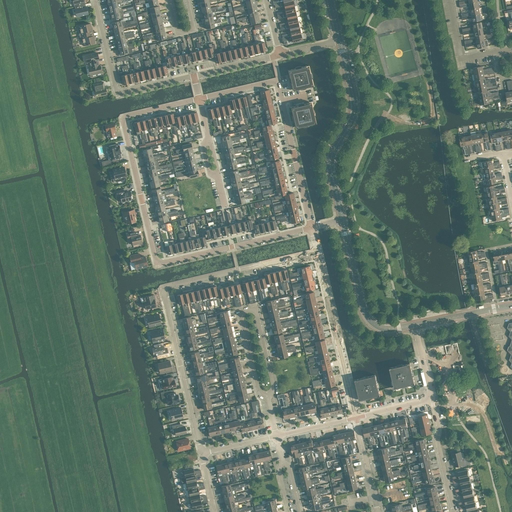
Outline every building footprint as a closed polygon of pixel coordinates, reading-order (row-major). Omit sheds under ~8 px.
[(108,5),(108,6),(108,8),(109,9),(109,8),(109,9),(121,6),(122,6),(121,3),(126,2),(125,0),(121,0),(108,3),(109,5),(108,5)] [(240,7),(233,8),(234,10),(239,9),(240,9),(256,5),(255,0),(246,2),(247,5),(240,7)] [(76,6),(75,6),(75,9),(77,16),(88,13),(87,7),(86,7),(85,4),(77,6),(76,6)] [(282,11),(277,12),(277,15),(296,11),(295,5),(285,8),(285,9),(282,10),(282,11)] [(121,6),(109,9),(111,14),(127,10),(129,10),(132,9),(132,6),(126,7),(122,9),(121,6)] [(143,12),(137,14),(138,16),(141,16),(143,15),(144,15),(160,11),(158,6),(150,8),(151,11),(147,12),(147,11),(143,12)] [(218,9),(203,12),(204,18),(216,15),(215,12),(220,11),(223,10),(223,7),(219,8),(218,8),(218,9)] [(461,14),(462,17),(480,13),(479,7),(471,9),(471,12),(468,13),(468,12),(461,14)] [(111,14),(110,14),(110,16),(110,17),(111,19),(111,20),(112,19),(112,20),(120,17),(124,17),(123,14),(129,12),(129,10),(127,10),(111,14)] [(242,17),(236,19),(236,21),(242,20),(243,19),(243,20),(258,16),(257,11),(249,13),(245,13),(246,16),(242,17)] [(216,15),(204,18),(205,23),(221,19),(220,17),(217,17),(216,15)] [(145,23),(140,24),(140,27),(162,22),(161,16),(152,19),(150,19),(151,20),(150,22),(145,23)] [(285,22),(279,23),(280,26),(299,22),(297,16),(287,19),(288,21),(287,22),(285,22)] [(112,22),(112,23),(112,25),(113,26),(114,28),(137,22),(137,19),(130,21),(126,22),(125,20),(124,19),(121,20),(112,22),(113,22),(112,22)] [(205,25),(204,25),(205,28),(206,28),(215,26),(214,23),(221,22),(221,19),(205,23),(205,24),(205,25)] [(470,27),(462,28),(463,31),(482,28),(481,22),(481,21),(473,23),(473,27),(470,27)] [(137,22),(114,28),(115,33),(124,31),(123,28),(131,26),(138,24),(137,22)] [(162,22),(140,27),(141,29),(146,28),(151,27),(152,30),(153,29),(163,27),(162,22)] [(90,23),(79,26),(80,33),(79,33),(80,36),(93,33),(90,23)] [(145,34),(142,35),(143,37),(165,32),(163,27),(153,29),(153,31),(153,33),(145,34)] [(287,33),(282,35),(283,37),(283,38),(301,33),(300,27),(290,30),(291,32),(290,33),(287,33)] [(247,32),(244,33),(245,37),(249,54),(252,54),(252,55),(254,54),(255,54),(255,53),(252,42),(251,42),(249,41),(248,36),(247,32)] [(93,33),(80,36),(80,39),(82,38),(83,45),(95,42),(93,33)] [(283,37),(282,38),(282,41),(288,40),(288,41),(292,40),(293,42),(297,40),(297,41),(298,41),(303,40),(303,39),(301,33),(283,38),(283,37)] [(134,34),(116,38),(118,43),(126,41),(125,39),(135,36),(134,34)] [(254,42),(252,42),(255,53),(261,52),(256,34),(254,35),(255,40),(254,42)] [(259,34),(256,34),(261,52),(267,50),(266,50),(267,50),(267,49),(267,48),(266,47),(265,42),(261,42),(260,39),(259,34)] [(470,39),(464,41),(465,43),(485,40),(484,34),(475,35),(476,38),(470,39)] [(233,45),(230,46),(231,50),(233,58),(238,57),(234,39),(231,40),(233,45)] [(237,39),(234,39),(238,57),(244,56),(242,47),(239,48),(238,44),(237,39)] [(485,40),(465,43),(466,46),(472,45),(471,45),(477,44),(478,48),(486,46),(488,46),(488,44),(487,39),(485,40)] [(198,47),(195,48),(196,51),(198,59),(200,59),(200,60),(202,59),(203,58),(200,46),(200,42),(199,41),(196,41),(198,47)] [(223,42),(227,60),(233,58),(231,50),(228,50),(227,47),(226,41),(223,42)] [(183,50),(181,51),(181,54),(183,63),(185,62),(186,63),(188,63),(188,62),(189,62),(187,52),(186,52),(186,49),(184,42),(182,42),(183,50)] [(215,44),(212,45),(214,55),(215,58),(216,62),(222,61),(220,52),(218,53),(217,49),(216,49),(215,44)] [(119,50),(118,51),(119,56),(125,54),(124,53),(129,52),(129,53),(133,53),(132,48),(135,48),(134,45),(119,49),(119,50)] [(200,46),(203,58),(204,58),(205,59),(206,58),(207,57),(209,57),(207,48),(204,49),(203,45),(200,46)] [(177,47),(174,48),(178,64),(179,64),(179,65),(181,64),(181,63),(183,63),(181,54),(181,51),(178,52),(177,47)] [(192,47),(189,48),(190,51),(192,61),(193,61),(194,62),(195,61),(196,60),(198,59),(196,51),(193,52),(192,47)] [(172,53),(169,54),(170,57),(172,66),(174,65),(175,66),(177,65),(177,64),(178,64),(174,48),(171,48),(172,53)] [(166,50),(163,50),(164,54),(165,62),(167,67),(168,68),(170,67),(170,66),(172,66),(170,57),(169,54),(167,54),(166,50)] [(97,52),(86,55),(87,62),(89,62),(90,64),(99,62),(98,59),(99,59),(97,52)] [(157,64),(154,64),(155,67),(157,76),(163,75),(158,57),(156,58),(157,63),(157,64)] [(161,57),(158,57),(163,75),(168,74),(167,70),(167,67),(165,62),(162,62),(161,57)] [(150,59),(147,60),(151,77),(157,76),(155,67),(152,68),(151,65),(150,59)] [(90,66),(89,67),(91,74),(92,77),(102,74),(101,72),(102,72),(100,65),(99,65),(99,62),(90,64),(90,66)] [(139,62),(136,63),(140,80),(146,79),(144,70),(143,66),(140,67),(139,62)] [(134,68),(132,69),(133,73),(135,81),(135,82),(136,82),(138,81),(140,80),(136,63),(133,63),(134,68)] [(124,71),(119,72),(119,76),(121,75),(122,80),(122,81),(122,83),(123,83),(123,84),(129,83),(125,65),(122,66),(124,71)] [(128,65),(125,65),(129,83),(131,82),(131,83),(132,83),(134,82),(134,81),(135,81),(133,73),(132,69),(129,69),(128,65)] [(296,68),(289,70),(290,74),(290,77),(292,76),(293,80),(291,81),(292,83),(293,89),(300,88),(312,85),(313,85),(311,78),(312,78),(310,72),(310,73),(308,65),(301,67),(296,68)] [(482,65),(473,67),(474,74),(494,70),(494,67),(486,68),(487,68),(483,69),(482,65)] [(474,74),(472,74),(473,80),(475,80),(485,78),(484,74),(488,74),(495,73),(494,70),(474,74)] [(103,81),(92,84),(94,90),(95,96),(107,94),(106,90),(105,90),(103,81)] [(497,82),(476,86),(478,92),(487,90),(486,87),(490,86),(497,85),(497,82)] [(259,94),(255,95),(256,98),(270,95),(270,93),(271,92),(270,90),(269,90),(269,89),(260,91),(261,91),(259,94)] [(487,90),(478,92),(479,98),(499,94),(498,91),(492,92),(489,91),(488,90),(487,90)] [(499,94),(479,98),(480,104),(489,102),(489,99),(492,98),(500,97),(499,94)] [(244,96),(240,97),(242,106),(245,106),(246,109),(247,114),(248,118),(251,118),(250,114),(248,105),(246,96),(246,95),(244,95),(244,96)] [(233,99),(229,100),(229,102),(230,104),(231,109),(234,108),(235,112),(236,117),(239,116),(234,98),(233,98),(233,99)] [(264,105),(258,106),(259,109),(273,106),(272,104),(273,103),(273,100),(263,102),(264,105)] [(298,106),(292,107),(292,110),(292,111),(296,127),(303,125),(303,126),(308,124),(315,122),(314,115),(313,110),(312,109),(311,103),(304,104),(305,106),(301,107),(300,105),(298,106)] [(222,106),(219,106),(221,116),(224,115),(225,118),(226,124),(229,123),(224,104),(222,105),(222,106)] [(226,104),(224,104),(229,123),(231,122),(230,117),(229,114),(232,113),(231,109),(230,104),(226,105),(226,104)] [(211,108),(207,109),(210,118),(213,117),(214,121),(213,121),(215,126),(217,126),(213,107),(211,107),(211,108)] [(266,116),(260,117),(261,120),(276,117),(275,115),(276,114),(275,111),(266,113),(266,116)] [(197,112),(191,113),(195,130),(198,129),(196,124),(199,123),(199,120),(197,112)] [(173,113),(168,114),(170,126),(173,125),(175,131),(176,134),(178,134),(177,130),(176,126),(174,117),(174,115),(173,113)] [(191,113),(185,114),(187,123),(190,122),(192,131),(195,130),(191,113)] [(168,114),(162,116),(166,133),(169,132),(167,127),(170,126),(168,114)] [(162,116),(156,117),(159,129),(162,128),(163,133),(166,133),(162,116)] [(174,117),(176,126),(179,125),(181,133),(184,133),(180,116),(174,117)] [(156,117),(151,118),(155,135),(155,136),(158,135),(156,130),(159,129),(156,117)] [(276,117),(261,120),(262,123),(264,122),(265,125),(268,124),(271,124),(274,123),(277,122),(278,121),(277,119),(276,119),(276,117)] [(151,118),(145,119),(147,128),(148,130),(149,130),(151,131),(152,136),(155,135),(151,118)] [(134,123),(133,124),(134,126),(135,126),(137,135),(140,134),(142,143),(139,144),(140,147),(146,146),(145,144),(144,139),(144,138),(140,121),(134,122),(134,123)] [(114,123),(103,125),(104,131),(107,131),(108,137),(116,135),(115,129),(114,123)] [(259,130),(254,131),(254,134),(272,130),(271,124),(268,124),(265,125),(262,126),(263,129),(259,130)] [(482,132),(482,133),(483,141),(483,142),(484,142),(486,141),(486,144),(486,145),(487,145),(488,150),(491,149),(487,131),(487,130),(486,130),(482,131),(482,132)] [(507,130),(501,131),(503,140),(505,140),(505,143),(507,144),(507,148),(510,148),(507,130)] [(221,137),(221,138),(221,141),(222,141),(223,142),(239,138),(239,139),(240,138),(248,137),(247,132),(243,133),(239,136),(234,137),(231,138),(230,135),(221,137),(222,137),(221,137)] [(496,132),(490,133),(492,142),(495,141),(495,144),(496,151),(499,150),(496,132)] [(476,134),(471,135),(472,143),(475,143),(476,146),(475,146),(477,152),(480,151),(476,134)] [(262,141),(256,142),(257,145),(275,141),(274,138),(275,138),(275,136),(274,136),(274,135),(265,137),(265,140),(262,141)] [(465,136),(459,137),(461,146),(463,145),(463,148),(464,148),(465,154),(468,153),(465,136)] [(223,142),(222,142),(223,148),(224,147),(224,148),(233,146),(232,143),(235,142),(240,141),(239,139),(239,138),(223,142)] [(257,145),(252,146),(252,149),(258,148),(263,146),(266,145),(267,148),(276,146),(275,141),(257,145)] [(107,146),(106,146),(109,159),(109,160),(110,159),(111,163),(118,161),(117,158),(121,157),(120,153),(121,153),(119,145),(118,145),(118,142),(107,145),(107,146)] [(183,148),(176,150),(176,152),(192,148),(191,143),(182,145),(183,148)] [(151,148),(143,150),(144,155),(152,153),(153,153),(152,149),(158,148),(158,145),(151,147),(151,148)] [(264,152),(259,153),(260,156),(278,152),(276,146),(267,148),(268,151),(264,152)] [(246,148),(224,153),(225,155),(226,155),(226,158),(235,156),(234,153),(238,153),(243,152),(247,151),(246,148)] [(178,160),(173,162),(173,164),(195,159),(194,154),(185,156),(186,159),(178,160)] [(161,157),(145,161),(146,166),(159,163),(158,160),(162,159),(166,158),(165,156),(161,157)] [(245,159),(227,164),(228,168),(228,169),(229,168),(229,169),(238,167),(237,164),(240,163),(246,162),(245,159)] [(268,166),(263,167),(263,169),(281,165),(280,160),(270,162),(271,165),(268,166)] [(159,163),(146,166),(148,171),(168,166),(167,164),(163,165),(159,166),(159,163)] [(181,171),(175,172),(176,175),(197,169),(196,164),(186,167),(185,170),(181,171)] [(500,164),(483,167),(484,173),(494,171),(494,168),(495,168),(496,168),(501,167),(500,164)] [(168,166),(148,171),(149,176),(157,174),(161,173),(160,171),(164,170),(168,169),(173,168),(172,165),(168,166)] [(259,170),(258,171),(258,174),(262,173),(269,171),(272,170),(273,173),(282,171),(281,165),(263,169),(261,170),(259,170)] [(115,176),(111,177),(112,180),(114,181),(125,179),(124,177),(127,176),(124,166),(113,169),(115,176)] [(248,173),(230,177),(231,182),(232,182),(241,180),(240,178),(244,177),(249,176),(257,174),(256,171),(255,171),(250,173),(248,173)] [(265,178),(260,179),(260,182),(283,177),(283,175),(284,175),(284,174),(283,172),(283,171),(282,171),(273,173),(271,174),(271,177),(270,177),(265,178)] [(502,175),(485,178),(486,184),(496,182),(496,179),(497,179),(498,179),(503,178),(502,175)] [(283,177),(260,182),(261,185),(266,183),(272,182),(275,181),(276,184),(285,182),(286,181),(285,179),(284,179),(283,177)] [(166,178),(150,182),(151,187),(160,185),(159,182),(167,180),(166,178)] [(268,189),(262,190),(263,193),(269,192),(286,188),(285,182),(276,184),(276,187),(273,188),(268,189)] [(250,184),(232,188),(233,190),(234,189),(235,193),(243,191),(243,188),(246,187),(250,186),(254,186),(254,183),(250,184)] [(152,190),(151,191),(152,193),(153,193),(153,195),(175,190),(174,187),(169,189),(162,190),(161,190),(161,188),(152,190)] [(123,189),(116,191),(117,194),(120,194),(122,202),(132,199),(130,191),(124,192),(123,189)] [(153,198),(154,201),(163,198),(165,198),(167,198),(166,195),(170,194),(178,192),(178,189),(175,190),(153,195),(154,197),(153,198)] [(505,189),(487,192),(488,198),(497,196),(496,193),(500,192),(500,193),(505,192),(505,189)] [(275,196),(271,197),(272,200),(275,199),(282,198),(285,197),(286,200),(295,198),(293,192),(290,193),(288,193),(278,195),(275,196)] [(252,194),(235,198),(235,200),(236,200),(237,204),(246,202),(245,199),(249,198),(253,197),(252,195),(252,194)] [(277,205),(273,206),(274,208),(277,208),(296,203),(295,201),(296,201),(296,198),(295,198),(286,200),(282,201),(283,203),(277,205)] [(489,203),(488,203),(489,209),(490,209),(499,207),(498,204),(502,204),(508,203),(507,200),(489,203)] [(156,208),(155,209),(156,211),(166,209),(165,206),(172,205),(175,204),(175,201),(156,206),(156,208)] [(134,209),(123,212),(124,215),(126,215),(127,223),(136,221),(135,216),(134,213),(135,212),(134,209)] [(279,216),(276,217),(277,219),(280,218),(280,219),(299,214),(298,212),(299,212),(298,209),(297,209),(289,211),(285,212),(286,214),(279,216)] [(241,211),(238,212),(238,213),(242,230),(243,230),(244,231),(246,230),(246,229),(248,229),(246,220),(243,221),(242,217),(241,211)] [(509,211),(491,214),(493,220),(501,218),(502,218),(502,217),(506,216),(507,214),(510,214),(509,211)] [(158,219),(158,222),(159,222),(160,222),(168,220),(168,221),(171,220),(172,219),(171,217),(170,216),(175,215),(175,212),(158,216),(159,218),(158,219)] [(231,220),(230,214),(227,214),(228,216),(229,220),(229,223),(231,233),(232,233),(233,233),(235,233),(235,232),(237,231),(235,223),(234,219),(231,220)] [(299,214),(280,219),(281,221),(287,220),(290,219),(291,223),(295,222),(296,222),(296,223),(299,222),(300,221),(299,221),(300,221),(299,214)] [(222,222),(220,222),(222,235),(224,234),(225,235),(227,235),(227,234),(228,233),(226,224),(225,224),(225,221),(224,216),(223,215),(220,216),(222,222)] [(253,216),(251,217),(254,228),(253,228),(254,230),(255,233),(256,233),(256,234),(258,234),(258,232),(260,232),(258,223),(256,224),(255,220),(254,216),(253,216)] [(266,218),(263,218),(266,231),(267,231),(269,231),(270,230),(272,229),(269,221),(267,222),(266,218)] [(217,223),(214,224),(217,236),(218,236),(218,237),(220,236),(220,235),(222,235),(220,222),(217,223)] [(214,224),(208,225),(211,237),(213,237),(214,238),(216,237),(216,236),(217,236),(214,224)] [(207,225),(203,226),(203,229),(206,239),(207,239),(209,239),(209,238),(211,237),(208,225),(207,225)] [(191,237),(188,237),(188,240),(190,248),(192,248),(193,249),(195,248),(195,247),(196,247),(192,230),(189,231),(191,237)] [(195,230),(192,230),(196,247),(197,247),(197,248),(199,247),(200,246),(202,246),(200,237),(199,233),(196,234),(195,230)] [(134,231),(127,233),(129,242),(132,241),(133,244),(142,242),(141,239),(142,239),(142,238),(143,237),(142,236),(142,235),(141,235),(140,235),(140,234),(135,235),(134,231)] [(184,232),(181,233),(185,250),(186,250),(188,250),(189,249),(190,248),(188,240),(186,240),(184,232)] [(174,239),(171,240),(174,252),(175,253),(177,253),(177,251),(179,251),(177,242),(175,243),(174,239)] [(168,240),(165,241),(166,246),(165,246),(166,250),(167,250),(168,254),(170,253),(171,254),(173,254),(173,252),(174,252),(171,240),(168,240)] [(498,251),(493,252),(494,259),(493,259),(493,260),(494,263),(495,263),(498,263),(500,272),(502,271),(501,266),(498,251)] [(139,253),(130,255),(131,261),(135,261),(136,268),(148,266),(145,256),(140,257),(139,253)] [(469,256),(467,257),(468,262),(470,262),(479,260),(478,259),(479,258),(481,258),(482,257),(486,256),(485,253),(469,257),(469,256)] [(471,267),(469,268),(470,273),(472,272),(472,273),(481,271),(482,271),(481,269),(484,268),(488,267),(487,264),(471,267)] [(301,270),(289,273),(290,276),(312,271),(310,265),(301,267),(301,270)] [(287,269),(281,270),(286,289),(288,289),(287,282),(290,281),(289,278),(287,269)] [(281,270),(276,272),(278,280),(281,280),(283,290),(286,289),(281,270)] [(270,273),(264,274),(265,277),(267,283),(269,282),(272,293),(275,293),(270,273)] [(473,278),(471,278),(472,284),(474,283),(483,282),(482,279),(486,279),(486,278),(490,277),(489,275),(473,278)] [(304,281),(292,284),(293,287),(296,286),(314,282),(313,276),(303,279),(304,281)] [(503,276),(507,294),(511,293),(510,285),(510,282),(507,283),(506,278),(506,276),(503,276)] [(265,277),(259,278),(263,296),(264,296),(264,300),(267,299),(266,295),(265,290),(264,287),(267,286),(267,283),(265,277)] [(254,279),(254,280),(256,289),(259,288),(259,291),(262,301),(264,300),(264,296),(263,296),(259,278),(257,279),(257,278),(254,279)] [(243,282),(242,282),(244,292),(247,291),(248,294),(251,303),(253,302),(248,281),(246,281),(243,281),(243,282)] [(296,286),(293,287),(293,290),(301,288),(302,291),(306,290),(316,288),(314,282),(296,286)] [(234,284),(228,286),(230,295),(233,294),(234,297),(236,306),(239,306),(238,304),(234,284)] [(217,285),(210,287),(213,296),(214,300),(217,299),(218,305),(221,305),(219,297),(219,298),(217,288),(217,285)] [(492,285),(475,289),(476,294),(485,292),(484,289),(488,289),(492,288),(492,285)] [(210,287),(205,288),(209,306),(212,305),(211,300),(214,300),(213,296),(210,287)] [(217,288),(219,298),(219,297),(222,297),(223,300),(224,305),(225,305),(227,304),(223,287),(217,288)] [(205,288),(199,289),(202,298),(202,301),(205,300),(207,306),(209,306),(205,288)] [(199,289),(194,290),(198,308),(198,309),(201,308),(199,302),(202,301),(202,298),(199,289)] [(194,290),(188,292),(191,301),(193,300),(194,304),(195,309),(198,308),(194,290)] [(305,297),(293,299),(294,302),(297,301),(297,302),(315,297),(314,291),(304,293),(305,297)] [(188,292),(183,293),(187,313),(188,315),(191,314),(189,305),(188,302),(191,301),(188,292)] [(176,295),(176,296),(177,298),(178,298),(179,304),(182,303),(185,313),(185,316),(188,315),(187,313),(183,293),(177,294),(177,295),(176,295)] [(154,295),(141,298),(141,301),(142,302),(145,301),(146,301),(147,307),(156,305),(155,302),(154,295)] [(266,301),(267,307),(285,302),(285,299),(279,301),(279,298),(266,301)] [(285,302),(267,307),(267,308),(268,308),(269,312),(278,310),(277,307),(281,306),(286,305),(286,304),(285,302)] [(308,308),(299,310),(300,313),(318,308),(316,303),(307,305),(308,308)] [(300,313),(296,313),(297,316),(306,314),(307,317),(310,316),(319,314),(318,308),(300,313)] [(270,315),(269,315),(269,317),(287,313),(288,313),(289,313),(288,310),(282,311),(281,309),(278,310),(269,312),(270,315)] [(213,317),(207,318),(208,320),(213,319),(229,316),(228,310),(218,313),(216,313),(216,316),(213,317)] [(287,313),(269,317),(270,319),(271,319),(271,322),(280,320),(280,317),(283,317),(288,316),(288,313),(287,313)] [(158,314),(148,317),(149,325),(160,322),(158,314)] [(307,320),(302,321),(302,324),(320,319),(319,314),(310,316),(307,317),(307,320)] [(280,320),(271,322),(272,326),(271,326),(272,328),(273,327),(297,322),(296,319),(284,322),(281,323),(280,320)] [(302,324),(299,324),(300,327),(309,325),(309,328),(312,327),(321,325),(320,319),(302,324)] [(196,321),(183,323),(185,329),(193,327),(197,326),(196,323),(197,323),(196,321)] [(222,326),(210,329),(211,331),(216,330),(231,326),(230,321),(222,323),(222,326)] [(273,327),(272,328),(273,332),(273,333),(274,333),(283,331),(282,328),(285,327),(297,325),(297,322),(273,327)] [(310,331),(301,333),(302,336),(323,331),(321,325),(312,327),(309,328),(310,331)] [(193,327),(185,329),(186,334),(195,332),(208,329),(208,326),(197,328),(197,326),(193,327)] [(195,332),(186,334),(187,339),(196,337),(195,335),(209,331),(208,329),(195,332)] [(152,335),(148,335),(149,340),(153,339),(153,340),(164,338),(162,330),(151,333),(152,335)] [(225,336),(215,338),(215,341),(234,337),(233,331),(224,333),(225,336)] [(323,331),(302,336),(302,338),(311,336),(314,335),(315,339),(324,337),(323,331)] [(274,336),(274,337),(275,341),(276,341),(294,337),(297,336),(300,335),(299,333),(287,335),(287,336),(284,336),(283,333),(275,335),(275,336),(274,336)] [(215,341),(213,342),(214,344),(222,342),(223,345),(235,342),(234,337),(215,341)] [(276,341),(275,341),(275,343),(276,343),(277,346),(286,344),(285,342),(289,341),(295,340),(294,339),(294,337),(276,341)] [(201,342),(188,344),(190,350),(198,348),(198,345),(207,343),(207,344),(210,343),(212,343),(211,339),(207,340),(205,341),(201,341),(201,342)] [(313,345),(304,347),(305,349),(305,350),(308,349),(326,345),(325,339),(315,341),(316,345),(313,346),(313,345)] [(223,347),(215,349),(215,352),(220,351),(236,347),(236,345),(237,345),(236,342),(235,342),(223,345),(223,347)] [(155,347),(153,348),(154,353),(157,352),(158,357),(169,354),(167,348),(164,348),(163,345),(161,346),(161,343),(154,344),(155,347)] [(220,351),(215,352),(216,354),(221,353),(225,352),(225,353),(226,357),(229,356),(229,355),(238,353),(236,347),(220,351)] [(278,354),(279,357),(280,357),(280,358),(288,356),(287,352),(291,351),(291,352),(296,350),(296,348),(278,352),(279,354),(278,354)] [(315,356),(309,358),(310,360),(310,361),(329,356),(328,351),(318,353),(319,356),(315,357),(315,356)] [(191,359),(191,360),(192,362),(192,363),(193,362),(193,363),(201,361),(205,361),(204,358),(215,355),(214,353),(192,358),(192,359),(191,359)] [(227,363),(218,365),(219,367),(222,366),(223,366),(240,362),(239,357),(230,359),(231,362),(227,363)] [(170,360),(158,363),(160,373),(172,370),(170,360)] [(193,364),(192,365),(193,367),(193,368),(194,368),(194,369),(217,364),(216,361),(206,363),(205,361),(201,361),(193,363),(193,364)] [(312,366),(309,367),(310,372),(313,372),(331,367),(330,362),(321,364),(321,367),(318,368),(318,367),(313,369),(312,366)] [(401,365),(390,368),(395,386),(395,387),(402,386),(401,384),(405,383),(406,385),(407,384),(414,383),(410,363),(401,365)] [(194,371),(194,372),(194,374),(195,374),(204,372),(206,372),(205,370),(207,369),(207,368),(217,366),(217,364),(194,369),(195,371),(194,371)] [(230,373),(221,375),(221,378),(242,373),(241,368),(233,370),(231,370),(230,373)] [(321,379),(312,381),(313,383),(334,378),(333,373),(323,375),(324,378),(321,379)] [(208,374),(195,377),(196,380),(197,381),(197,383),(213,379),(216,378),(220,377),(219,374),(209,377),(208,374)] [(375,375),(355,380),(356,380),(357,386),(359,386),(360,389),(357,390),(358,392),(360,399),(366,397),(367,397),(373,396),(379,394),(378,389),(377,385),(375,375)] [(162,379),(158,380),(160,389),(164,388),(176,386),(174,379),(173,376),(162,379)] [(232,384),(227,385),(228,387),(245,383),(244,378),(235,380),(236,383),(232,384)] [(334,378),(313,383),(313,386),(322,384),(325,383),(326,387),(335,385),(334,378)] [(213,379),(197,383),(199,388),(207,386),(207,383),(214,381),(213,379)] [(174,389),(161,392),(162,398),(165,397),(168,397),(169,403),(179,401),(177,395),(176,395),(175,392),(174,392),(174,389)] [(200,395),(199,395),(200,398),(201,398),(210,396),(209,394),(219,391),(218,389),(216,389),(200,393),(200,395)] [(235,394),(230,395),(230,398),(247,394),(246,389),(237,391),(238,393),(235,394)] [(297,390),(295,391),(300,415),(302,414),(302,415),(303,415),(305,414),(305,413),(303,405),(303,404),(303,401),(300,402),(297,390)] [(295,391),(292,391),(295,403),(294,405),(292,405),(293,407),(295,416),(296,417),(298,416),(298,415),(300,415),(295,391)] [(321,391),(318,392),(321,404),(318,405),(320,413),(319,413),(320,418),(321,418),(324,417),(325,417),(325,416),(326,416),(322,398),(323,398),(321,391)] [(284,393),(277,395),(278,398),(282,397),(284,405),(281,406),(284,418),(290,417),(286,400),(285,396),(284,393)] [(311,400),(309,394),(307,395),(311,412),(313,411),(313,412),(314,412),(317,412),(314,402),(311,403),(310,400),(311,400)] [(287,396),(285,396),(286,400),(290,417),(295,416),(293,407),(290,408),(289,405),(289,404),(287,396)] [(332,402),(329,402),(332,414),(337,413),(333,397),(333,396),(330,397),(332,402)] [(336,396),(333,397),(337,413),(339,413),(340,414),(344,412),(343,407),(342,408),(341,403),(338,404),(336,396)] [(323,398),(322,398),(326,416),(332,414),(329,402),(326,403),(325,398),(323,398)] [(215,401),(202,403),(204,409),(212,407),(212,404),(219,402),(218,400),(215,400),(215,401)] [(257,400),(252,402),(253,409),(254,412),(255,415),(258,428),(260,427),(260,428),(265,427),(264,422),(262,422),(260,415),(258,415),(255,404),(259,403),(259,400),(257,400)] [(181,408),(170,410),(172,418),(183,416),(181,408)] [(234,410),(232,411),(232,413),(233,416),(233,417),(236,429),(241,428),(240,423),(240,419),(239,419),(239,418),(238,419),(236,417),(234,410)] [(245,410),(243,411),(244,415),(247,430),(253,429),(251,420),(250,417),(247,417),(245,410)] [(210,411),(204,412),(204,415),(206,415),(208,415),(210,426),(207,427),(209,431),(207,432),(208,437),(213,436),(213,435),(215,434),(212,422),(211,418),(210,411)] [(412,417),(409,418),(411,424),(414,423),(419,422),(429,420),(428,413),(418,416),(419,419),(418,419),(418,418),(416,419),(415,420),(414,420),(413,419),(412,417)] [(220,420),(217,421),(220,433),(225,432),(223,419),(222,416),(219,416),(220,420)] [(214,417),(211,418),(212,422),(215,434),(220,433),(217,421),(215,421),(214,417)] [(402,419),(400,419),(404,436),(406,436),(404,427),(408,426),(407,422),(408,422),(407,417),(406,417),(402,418),(402,419)] [(225,419),(223,419),(225,432),(231,430),(229,422),(226,423),(225,419)] [(400,419),(395,420),(397,429),(399,428),(402,442),(405,441),(404,436),(400,419)] [(420,425),(411,427),(412,430),(430,426),(429,420),(419,422),(420,425)] [(385,423),(384,423),(387,435),(390,434),(392,444),(394,443),(389,422),(387,422),(387,421),(385,422),(384,422),(385,423)] [(178,424),(172,425),(172,426),(173,429),(175,428),(176,435),(187,432),(185,426),(179,427),(178,424)] [(379,424),(373,425),(375,434),(376,437),(379,436),(381,447),(384,446),(379,424)] [(430,426),(412,430),(414,437),(417,437),(415,432),(421,431),(422,432),(422,434),(432,432),(430,426)] [(368,427),(363,428),(365,436),(368,436),(370,444),(372,444),(368,427)] [(349,431),(344,432),(347,444),(349,443),(352,453),(354,453),(353,448),(349,431)] [(344,432),(338,434),(344,455),(346,455),(344,445),(347,444),(344,432)] [(338,434),(333,435),(334,437),(336,446),(336,447),(339,446),(341,456),(344,455),(338,434)] [(334,437),(329,438),(333,455),(333,458),(336,457),(334,450),(337,449),(336,447),(336,446),(334,437)] [(188,438),(176,441),(178,451),(190,448),(188,438)] [(329,438),(323,440),(325,448),(328,448),(329,451),(330,456),(333,455),(329,438)] [(413,444),(409,445),(409,447),(425,443),(425,441),(426,441),(425,439),(425,438),(424,439),(424,438),(416,440),(416,443),(413,444)] [(323,440),(318,441),(323,460),(325,460),(323,452),(326,452),(325,448),(323,440)] [(302,442),(305,454),(307,454),(310,463),(312,463),(307,441),(305,441),(304,441),(302,441),(302,442)] [(313,442),(314,448),(315,452),(315,453),(316,452),(318,454),(320,461),(323,460),(318,441),(313,442)] [(302,442),(296,443),(302,465),(304,465),(302,455),(305,454),(302,442)] [(290,444),(290,445),(290,448),(291,448),(293,453),(293,456),(297,455),(298,462),(294,463),(295,467),(298,466),(302,465),(296,443),(294,444),(294,443),(290,444)] [(412,458),(428,454),(427,449),(418,451),(414,452),(415,454),(411,455),(412,458)] [(269,450),(263,451),(267,468),(268,469),(270,468),(269,462),(269,463),(268,459),(271,458),(269,450)] [(396,450),(379,454),(381,460),(389,458),(389,455),(392,454),(396,453),(396,450)] [(263,451),(258,452),(260,461),(263,460),(264,464),(265,469),(267,468),(263,451)] [(461,451),(452,453),(453,459),(452,459),(454,466),(455,466),(466,463),(464,459),(463,459),(461,451)] [(258,452),(253,454),(257,471),(258,473),(259,473),(260,472),(260,470),(258,465),(261,464),(260,461),(258,452)] [(248,455),(248,456),(248,457),(250,464),(250,463),(250,466),(253,465),(253,466),(254,471),(255,476),(258,475),(258,473),(257,471),(253,454),(251,454),(250,453),(248,454),(248,455)] [(340,461),(334,462),(334,465),(352,461),(351,455),(339,458),(340,461)] [(238,460),(240,468),(241,472),(243,471),(244,476),(245,479),(248,478),(247,475),(243,459),(241,459),(240,458),(238,459),(238,460)] [(235,461),(233,461),(236,478),(239,477),(238,472),(241,472),(240,468),(238,460),(237,460),(237,459),(235,459),(234,460),(235,461)] [(418,465),(413,466),(414,468),(430,464),(430,463),(431,463),(431,462),(430,460),(429,460),(429,459),(418,462),(418,464),(418,465)] [(228,462),(227,462),(230,474),(233,473),(234,481),(237,480),(236,478),(233,461),(231,462),(230,461),(228,461),(228,462)] [(331,466),(328,466),(329,469),(335,468),(341,466),(343,468),(345,468),(353,466),(352,461),(334,465),(331,466)] [(398,461),(382,465),(383,470),(392,468),(391,465),(394,465),(399,464),(398,461)] [(227,462),(222,464),(227,483),(229,482),(227,475),(230,474),(227,462)] [(222,464),(216,465),(218,473),(217,473),(218,477),(222,476),(222,477),(224,484),(227,483),(222,464)] [(311,465),(299,467),(300,473),(317,469),(318,469),(317,466),(311,468),(311,465)] [(345,471),(337,473),(338,475),(342,474),(354,471),(353,466),(345,468),(345,471)] [(184,470),(183,471),(183,472),(184,476),(201,472),(201,469),(196,470),(194,470),(193,467),(185,469),(184,470)] [(317,469),(300,473),(301,478),(310,476),(313,475),(313,473),(318,472),(317,469)] [(457,475),(452,476),(453,479),(469,476),(468,469),(458,471),(459,474),(458,474),(457,475)] [(401,471),(384,475),(386,481),(394,479),(394,477),(397,476),(398,476),(398,475),(409,472),(408,470),(405,470),(401,471)] [(420,475),(416,476),(416,479),(417,479),(433,475),(432,470),(423,472),(424,474),(420,475)] [(201,472),(184,476),(181,477),(183,484),(183,483),(197,480),(196,480),(196,478),(197,477),(202,475),(201,472)] [(416,479),(412,480),(413,483),(423,480),(423,484),(430,482),(430,483),(435,482),(435,481),(434,477),(433,477),(433,475),(417,479),(416,479)] [(469,476),(453,479),(454,483),(459,481),(460,482),(461,482),(461,484),(471,482),(469,476)] [(344,482),(340,483),(340,486),(357,482),(356,477),(347,479),(348,481),(344,482)] [(319,479),(303,483),(304,489),(307,488),(312,487),(315,486),(315,483),(320,482),(319,479)] [(197,480),(183,483),(184,490),(186,490),(186,489),(204,485),(204,482),(199,483),(197,483),(196,481),(197,480)] [(340,486),(333,487),(334,492),(337,491),(337,489),(345,487),(346,491),(358,488),(357,482),(340,486)] [(460,488),(455,489),(456,492),(472,489),(471,482),(461,484),(462,487),(461,487),(460,488)] [(186,490),(187,496),(189,496),(200,493),(199,493),(199,491),(200,489),(205,488),(204,485),(186,489),(186,490)] [(420,493),(415,494),(416,496),(420,495),(421,496),(437,492),(436,489),(437,489),(437,487),(436,486),(435,486),(427,488),(428,491),(424,492),(420,493)] [(240,487),(223,491),(224,496),(233,494),(236,494),(235,491),(240,490),(243,489),(242,487),(240,487)] [(308,495),(307,495),(308,498),(309,498),(321,496),(321,495),(321,493),(329,491),(328,488),(325,489),(308,493),(308,495)] [(472,489),(456,492),(457,495),(462,494),(463,495),(464,495),(464,497),(474,495),(472,489)] [(200,493),(189,496),(190,501),(189,501),(189,502),(207,498),(207,495),(202,496),(200,495),(200,496),(199,493),(200,493)] [(233,494),(224,496),(225,502),(245,497),(244,494),(237,496),(236,494),(233,494)] [(463,501),(458,502),(459,505),(475,501),(474,495),(464,497),(465,499),(464,500),(463,501)] [(245,497),(225,502),(227,507),(235,505),(235,502),(238,501),(251,498),(250,496),(245,497)] [(309,499),(308,500),(309,502),(310,503),(310,502),(310,504),(327,500),(331,499),(330,496),(323,498),(321,496),(309,498),(309,499)] [(422,503),(418,504),(419,507),(439,502),(439,500),(440,500),(439,497),(438,497),(430,499),(427,500),(427,502),(422,503)] [(207,498),(189,502),(189,503),(191,503),(191,506),(192,508),(193,508),(195,508),(202,506),(203,506),(202,506),(202,504),(202,503),(203,502),(208,501),(207,498)] [(258,506),(255,507),(256,510),(258,509),(276,505),(275,503),(276,502),(275,498),(274,498),(270,499),(270,500),(266,501),(266,504),(263,505),(258,506)] [(310,505),(310,506),(311,508),(311,509),(312,509),(320,508),(321,509),(324,508),(323,504),(323,503),(327,502),(327,500),(310,504),(311,505),(310,505)] [(475,501),(459,505),(460,508),(465,507),(466,508),(467,508),(468,510),(477,508),(475,501)] [(439,502),(419,507),(419,510),(424,509),(428,508),(431,507),(432,510),(436,509),(437,510),(441,509),(442,509),(441,505),(440,504),(439,502)] [(391,505),(390,505),(391,509),(392,510),(393,511),(413,507),(412,504),(409,505),(404,506),(403,506),(402,503),(400,504),(395,505),(395,504),(391,505)]
